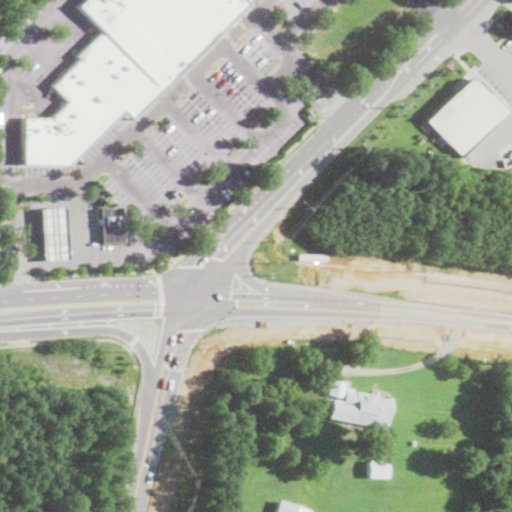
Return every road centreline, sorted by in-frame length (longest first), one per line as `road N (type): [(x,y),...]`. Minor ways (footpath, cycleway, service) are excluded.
road 1 (secondary): [(473,0),(287,187),(202,293)]
road 2 (primary): [(191,315),(511,331)]
road 3 (primary): [(511,309),(202,293)]
road 4 (primary): [(0,333),(123,332),(147,362),(158,427)]
road 5 (primary): [(202,293),(0,299)]
road 6 (primary): [(0,323),(191,315)]
road 7 (tertiary): [(202,293),(158,427)]
